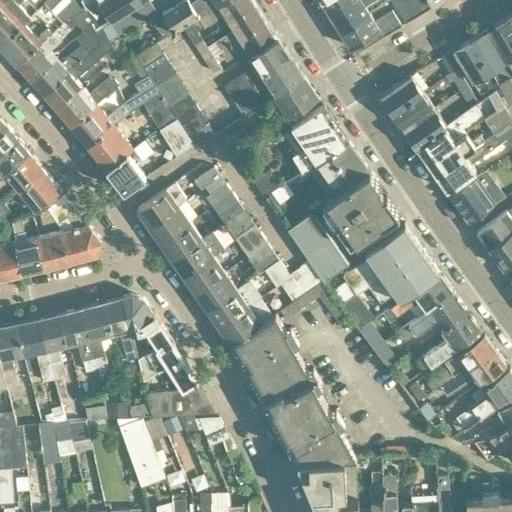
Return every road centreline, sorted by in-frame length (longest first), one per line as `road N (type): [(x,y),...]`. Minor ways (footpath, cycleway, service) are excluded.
road 1 (residential): [(295,511),(210,355),(145,258)]
road 2 (residential): [(511,324),(343,87)]
road 3 (residential): [(145,258),(0,76)]
road 4 (residential): [(487,0),(343,87)]
road 5 (residential): [(0,299),(145,258)]
